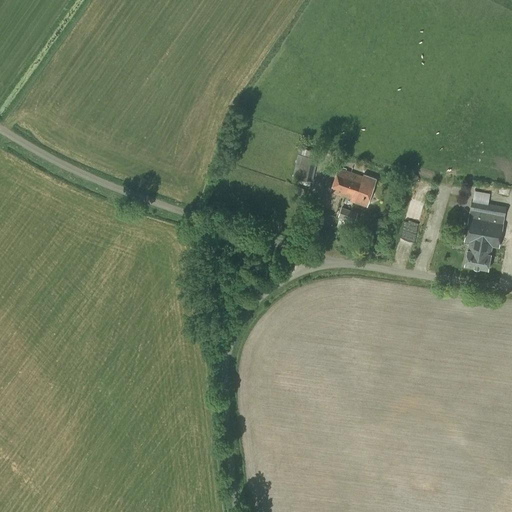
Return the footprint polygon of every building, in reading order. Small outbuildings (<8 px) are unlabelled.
[(317,158),(306,155),(307,149),(299,148),(298,154),(292,176),(312,182),(317,158)] [(350,200),(354,202),(367,206),(376,178),(364,174),(363,176),(338,168),(330,191),(345,197),(351,198),(350,200)] [(488,203),(490,194),(474,191),(472,201),(472,200),(464,241),(469,242),(464,265),(488,269),(492,246),(498,247),(506,207),(488,203)] [(400,243),(412,245),(420,208),(408,205),(400,243)] [(349,220),(352,210),(341,207),(338,217),(349,220)]
